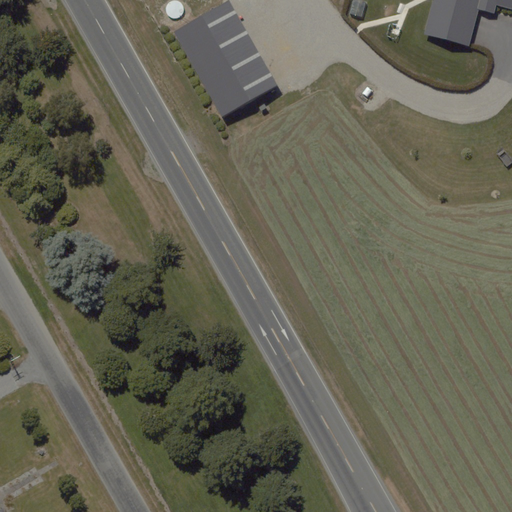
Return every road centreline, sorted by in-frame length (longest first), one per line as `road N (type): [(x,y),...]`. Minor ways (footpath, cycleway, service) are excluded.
road 1 (primary): [(376,511),(86,0)]
road 2 (unclassified): [(134,511),(0,274)]
